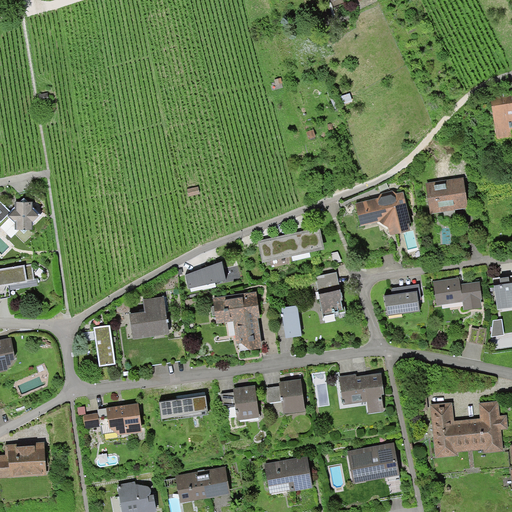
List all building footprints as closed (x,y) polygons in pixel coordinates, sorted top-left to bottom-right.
[(49,93),(39,95),(41,102),(50,100),(49,93)] [(511,97),(488,102),(495,140),(511,137),(511,97)] [(462,177),(425,182),(429,214),(466,209),(462,177)] [(198,185),(185,188),(187,198),(201,195),(198,185)] [(364,201),(353,204),(358,226),(378,222),(385,228),(387,235),(409,231),(400,192),(394,195),(394,190),(364,198),(364,201)] [(1,203),(0,203),(0,222),(2,224),(9,217),(14,223),(14,229),(24,229),(31,229),(31,224),(41,215),(33,207),(31,202),(24,198),(16,202),(15,208),(10,212),(1,203)] [(319,229),(256,243),(260,263),(323,249),(319,229)] [(342,253),(331,255),(333,264),(343,262),(342,253)] [(220,261),(184,276),(187,291),(227,283),(220,261)] [(24,266),(0,269),(0,296),(9,296),(7,284),(35,280),(33,267),(24,268),(24,266)] [(337,274),(315,278),(323,317),(344,313),(337,274)] [(511,275),(490,279),(495,313),(511,309),(511,275)] [(459,279),(432,282),(434,304),(459,301),(461,314),(483,311),(479,282),(460,284),(459,279)] [(391,296),(383,297),(387,320),(419,314),(417,300),(420,298),(418,282),(390,287),(391,296)] [(254,294),(212,300),(216,326),(234,324),(238,351),(261,348),(254,294)] [(164,299),(141,301),(142,313),(128,314),(131,340),(167,336),(164,299)] [(298,307),(281,309),(284,337),(301,335),(298,307)] [(93,335),(84,336),(85,343),(94,342),(97,367),(91,367),(93,382),(111,380),(110,367),(116,366),(110,326),(92,328),(93,335)] [(479,329),(471,327),(468,342),(483,344),(486,328),(479,327),(479,329)] [(0,372),(6,371),(15,360),(10,339),(0,340),(0,372)] [(356,374),(338,376),(342,405),(366,402),(367,414),(385,411),(380,374),(356,377),(356,374)] [(277,388),(266,389),(268,403),(278,402),(280,415),(305,412),(301,378),(276,381),(277,388)] [(231,393),(221,395),(223,410),(234,409),(236,423),(259,420),(254,384),(230,388),(231,393)] [(450,404),(433,406),(437,456),(456,455),(455,450),(482,447),(482,450),(510,447),(511,464),(511,466),(509,468),(511,496),(511,495),(511,444),(501,445),(499,429),(507,429),(506,416),(497,417),(495,402),(480,403),(481,420),(451,423),(450,404)] [(78,409),(79,415),(83,415),(85,429),(99,427),(100,439),(140,434),(136,403),(95,409),(95,413),(85,414),(84,408),(78,409)] [(42,443),(5,445),(6,455),(0,455),(0,478),(43,477),(42,443)] [(393,443),(346,451),(351,481),(386,475),(387,482),(399,481),(393,443)] [(306,455),(264,462),(269,493),(311,486),(306,455)] [(225,468),(175,477),(178,495),(179,503),(182,503),(230,494),(225,468)] [(134,484),(117,488),(119,498),(116,502),(118,511),(147,511),(156,510),(153,493),(134,484)]
